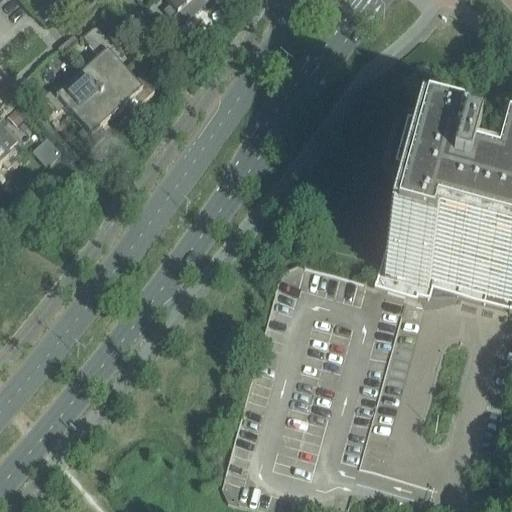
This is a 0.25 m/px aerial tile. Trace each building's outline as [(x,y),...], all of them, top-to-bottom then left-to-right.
[(54,0),(65,11),(74,2),(72,0),(54,0)] [(184,13),(197,0),(159,0),(169,10),(163,16),(176,31),(189,19),(184,13)] [(161,20),(155,25),(169,41),(175,35),(161,20)] [(114,66),(120,60),(95,32),(82,44),(99,63),(81,80),(98,99),(124,76),(114,66)] [(139,81),(133,87),(124,76),(98,99),(116,119),(134,102),(140,108),(153,97),(139,81)] [(72,123),(98,99),(81,80),(62,97),(56,91),(36,108),(50,124),(63,112),(72,123)] [(0,101),(6,108),(14,101),(0,84),(0,101)] [(97,136),(116,119),(98,99),(72,123),(82,133),(76,139),(90,154),(103,142),(97,136)] [(8,121),(17,130),(26,122),(18,113),(8,121)] [(457,203),(474,140),(408,122),(396,167),(410,171),(403,196),(413,199),(410,214),(405,213),(386,285),(426,296),(429,284),(435,286),(436,282),(461,289),(459,297),(498,307),(499,303),(511,306),(511,312),(511,317),(511,173),(506,172),(489,235),(466,229),(472,207),(457,203)] [(0,170),(1,169),(6,175),(21,162),(10,149),(13,146),(0,131),(0,170)] [(46,145),(31,159),(45,174),(60,160),(46,145)] [(96,175),(103,169),(96,161),(89,168),(96,175)] [(297,273),(281,279),(224,476),(220,498),(228,511),(350,511),(353,503),(385,511),(426,511),(432,494),(361,476),(408,303),(375,294),(297,273)]
